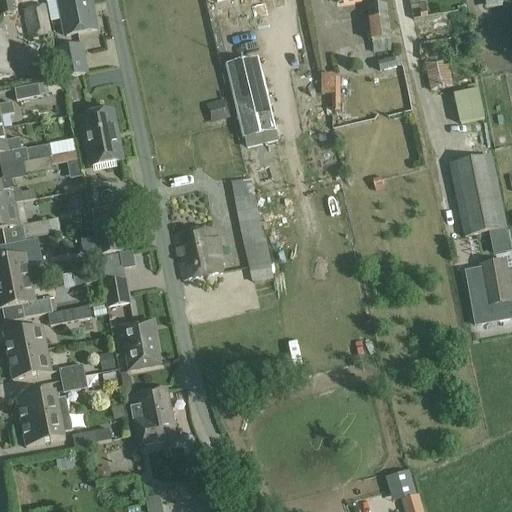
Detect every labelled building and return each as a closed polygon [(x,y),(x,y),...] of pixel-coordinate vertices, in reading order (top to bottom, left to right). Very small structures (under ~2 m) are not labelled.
[(0,0),(3,15),(14,13),(11,0),(0,0)] [(55,0),(47,0),(51,22),(59,20),(55,0)] [(89,0),(58,0),(66,38),(96,32),(89,0)] [(231,0),(223,0),(211,4),(216,19),(235,13),(231,0)] [(262,0),(233,0),(247,68),(274,63),(262,0)] [(269,0),(274,20),(287,17),(282,0),(269,0)] [(511,7),(511,0),(501,0),(503,9),(511,7)] [(369,43),(391,41),(387,6),(368,8),(370,22),(367,22),(369,43)] [(45,7),(25,10),(30,38),(50,35),(45,7)] [(7,47),(3,29),(0,29),(0,76),(12,74),(7,47)] [(420,49),(423,63),(424,63),(430,91),(452,86),(443,44),(420,49)] [(86,76),(81,47),(57,52),(63,81),(86,76)] [(50,52),(47,53),(46,57),(47,60),(50,61),(53,60),(55,57),(53,53),(50,52)] [(394,60),(377,64),(380,74),(397,70),(394,60)] [(298,130),(320,129),(317,71),(295,73),(298,130)] [(332,76),(321,76),(321,97),(331,97),(331,114),(340,114),(340,80),(333,80),(332,76)] [(40,98),(38,86),(15,91),(17,102),(40,98)] [(460,126),(483,122),(476,86),(467,88),(468,94),(454,97),(460,126)] [(0,130),(2,130),(0,118),(14,115),(12,104),(0,106),(0,130)] [(209,110),(212,125),(229,120),(225,106),(209,110)] [(91,169),(122,163),(112,113),(81,119),(91,169)] [(5,143),(2,130),(0,130),(0,155),(7,154),(21,151),(19,140),(5,143)] [(26,151),(29,163),(52,159),(50,147),(26,151)] [(464,240),(506,231),(491,157),(449,167),(464,240)] [(50,159),(29,163),(23,164),(25,178),(53,173),(50,159)] [(231,184),(234,200),(254,196),(251,180),(231,184)] [(12,191),(10,184),(0,186),(0,208),(14,206),(36,201),(34,192),(21,195),(20,190),(12,191)] [(0,231),(19,228),(14,206),(0,208),(0,231)] [(23,227),(26,241),(60,234),(58,221),(23,227)] [(122,254),(117,221),(93,225),(99,258),(122,254)] [(213,229),(174,237),(184,283),(223,275),(220,258),(231,256),(229,249),(221,251),(219,239),(216,239),(214,229),(213,229)] [(262,234),(242,238),(252,284),(274,280),(265,239),(264,240),(262,234)] [(4,248),(7,261),(0,262),(0,287),(30,281),(27,269),(42,266),(37,241),(4,248)] [(110,257),(112,271),(123,269),(121,255),(110,257)] [(476,327),(511,320),(511,295),(506,263),(480,267),(480,272),(466,274),(476,327)] [(30,281),(0,287),(0,311),(22,307),(24,320),(48,316),(52,316),(49,301),(34,304),(30,281)] [(130,306),(126,283),(104,287),(108,310),(130,306)] [(72,312),(52,316),(48,316),(50,329),(74,324),(72,312)] [(152,323),(122,328),(130,373),(160,367),(152,323)] [(8,359),(46,352),(41,328),(3,336),(8,359)] [(46,352),(8,359),(13,383),(51,375),(46,352)] [(61,383),(85,379),(83,367),(59,372),(61,383)] [(87,391),(85,379),(61,383),(64,396),(87,391)] [(174,423),(168,390),(135,396),(140,421),(134,422),(139,449),(179,441),(176,423),(174,423)] [(66,399),(56,401),(55,395),(17,402),(22,425),(69,416),(66,399)] [(73,433),(69,416),(22,425),(27,449),(65,442),(63,435),(73,433)] [(112,443),(109,430),(72,438),(75,450),(112,443)] [(402,503),(405,511),(422,511),(418,498),(402,503)] [(145,501),(147,511),(159,511),(157,499),(145,501)]
